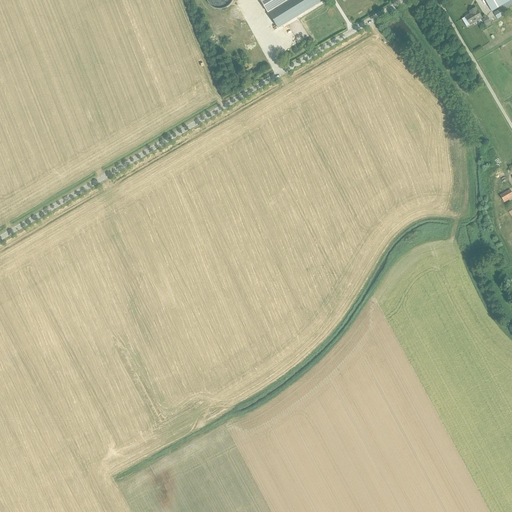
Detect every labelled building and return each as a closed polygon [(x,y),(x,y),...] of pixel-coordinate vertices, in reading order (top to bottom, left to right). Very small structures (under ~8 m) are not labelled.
[(205,0),(206,1),(208,4),(211,7),(214,8),(218,9),(221,9),(225,8),(228,6),(231,3),(232,0),(205,0)] [(260,0),(268,12),(269,12),(288,0),(260,0)] [(288,0),(268,12),(269,12),(269,13),(278,28),(279,28),(284,25),(324,0),(288,0)] [(485,0),(492,11),(511,0),(485,0)] [(466,17),(470,24),(482,18),(476,7),(471,10),(473,12),(466,17)] [(491,23),(488,17),(485,18),(483,20),(486,26),(491,23)] [(500,196),(504,201),(511,196),(511,192),(510,190),(500,196)]
